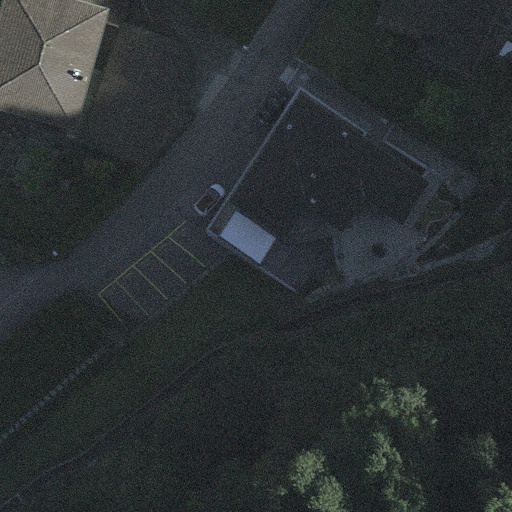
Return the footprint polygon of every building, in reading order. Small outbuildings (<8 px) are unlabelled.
[(0,0),(0,110),(76,132),(105,24),(108,12),(68,0),(0,0)] [(68,0),(108,12),(105,24),(121,29),(123,25),(129,0),(68,0)] [(495,0),(381,0),(377,10),(420,26),(413,45),(470,67),(495,0)] [(186,46),(123,25),(121,29),(82,143),(145,165),(186,46)] [(433,177),(297,90),(207,231),(301,295),(335,243),(395,228),(433,177)]
